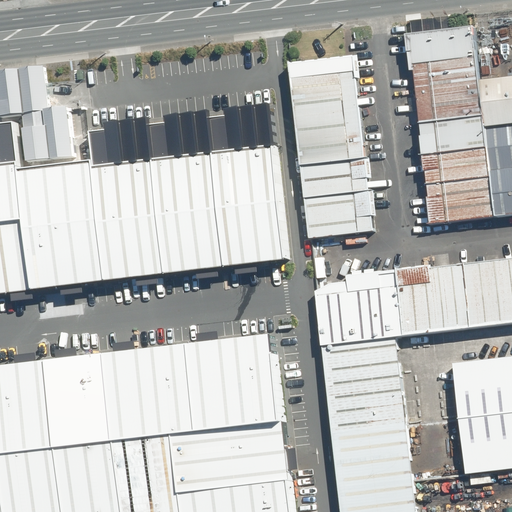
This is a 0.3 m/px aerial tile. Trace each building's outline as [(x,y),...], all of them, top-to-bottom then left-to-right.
[(480,80),(476,44),(409,52),(430,226),(497,218),(480,80)] [(356,56),(291,63),(312,240),(377,232),(356,56)] [(47,71),(0,76),(0,78),(3,103),(0,104),(2,117),(25,115),(30,162),(51,159),(51,162),(76,160),(70,109),(51,111),(49,88),(47,71)] [(511,77),(483,81),(489,128),(511,124),(511,77)] [(213,117),(232,265),(249,263),(291,258),(273,109),(213,117)] [(154,124),(173,272),(213,267),(232,265),(213,117),(154,124)] [(0,223),(33,220),(27,172),(21,122),(2,124),(2,120),(0,120),(0,223)] [(100,164),(113,279),(154,274),(173,272),(154,124),(95,131),(100,164)] [(511,126),(489,130),(499,217),(511,215),(511,126)] [(100,164),(27,172),(33,220),(41,287),(77,283),(113,279),(100,164)] [(33,220),(0,223),(0,292),(29,289),(41,287),(33,220)] [(318,293),(344,511),(419,511),(399,341),(511,327),(511,259),(349,279),(349,283),(333,285),(318,293)] [(196,343),(206,430),(288,421),(278,333),(213,341),(196,343)] [(112,352),(122,440),(182,433),(206,430),(196,343),(130,350),(112,352)] [(54,359),(65,446),(122,440),(112,352),(75,356),(54,359)] [(511,358),(456,364),(468,476),(511,470),(511,358)] [(0,364),(0,395),(7,453),(65,446),(54,359),(33,361),(0,364)] [(295,480),(288,421),(206,430),(182,433),(189,492),(295,480)] [(182,433),(122,440),(130,511),(191,511),(189,492),(182,433)] [(130,511),(122,440),(65,446),(72,511),(130,511)] [(72,511),(65,446),(7,453),(13,511),(72,511)] [(13,511),(7,453),(0,453),(0,511),(13,511)] [(299,511),(295,480),(189,492),(191,511),(299,511)] [(511,499),(503,500),(504,509),(511,508),(511,499)]
